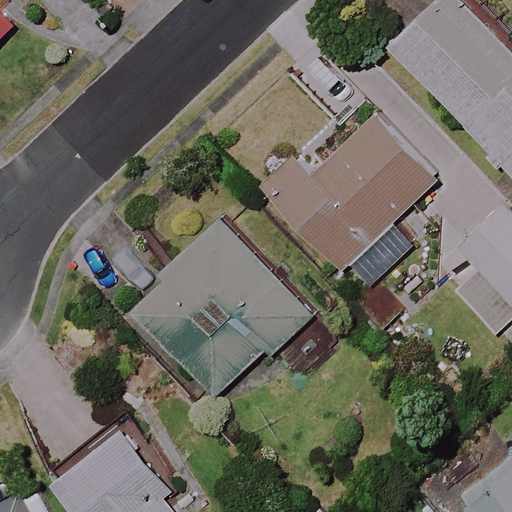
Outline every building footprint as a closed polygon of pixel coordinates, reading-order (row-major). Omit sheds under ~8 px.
[(0,0),(0,42),(25,18),(6,0),(0,0)] [(511,41),(472,0),(441,0),(395,44),(511,167),(511,41)] [(439,180),(369,107),(306,166),(297,156),(266,185),(366,291),(418,242),(397,220),(439,180)] [(511,213),(503,204),(459,247),(489,278),(465,301),(511,350),(511,213)] [(317,311),(226,217),(133,308),(218,395),(268,346),(275,353),(317,311)] [(181,482),(135,421),(56,479),(80,511),(180,511),(167,493),(181,482)] [(511,511),(511,458),(458,497),(468,511),(511,511)] [(0,511),(28,511),(20,494),(0,503),(0,511)]
